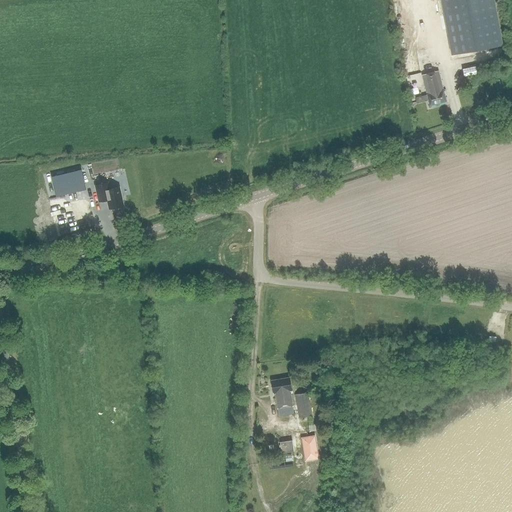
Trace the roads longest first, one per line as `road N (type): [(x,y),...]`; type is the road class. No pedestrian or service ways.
road 1 (unclassified): [(259,195),(260,281),(511,307)]
road 2 (tertiary): [(0,268),(51,263),(259,195)]
road 3 (tertiary): [(259,195),(511,113)]
